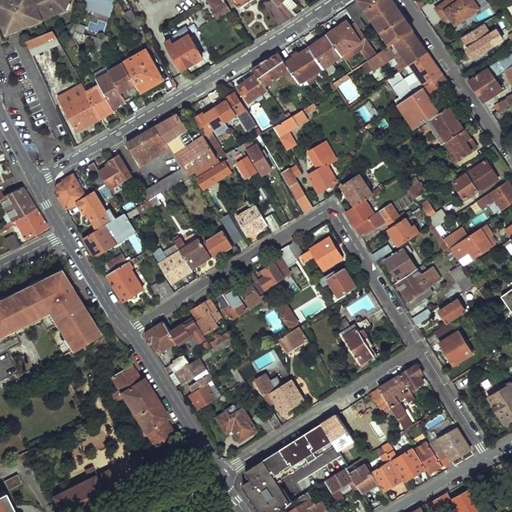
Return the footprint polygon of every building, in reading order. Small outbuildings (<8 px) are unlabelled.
[(2,0),(0,1),(0,9),(1,11),(0,11),(0,13),(7,33),(22,27),(28,25),(42,20),(66,11),(64,7),(69,5),(71,1),(70,0),(2,0)] [(85,0),(84,5),(112,15),(117,0),(85,0)] [(209,0),(214,7),(213,9),(220,18),(231,11),(223,0),(209,0)] [(272,0),(290,20),(293,18),(295,17),(283,3),(286,0),(272,0)] [(369,12),(393,46),(415,31),(403,14),(393,0),(358,0),(346,8),(359,26),(361,29),(366,25),(360,17),(369,12)] [(449,11),(453,17),(457,23),(480,8),(474,0),(447,0),(436,7),(442,15),(449,11)] [(442,15),(446,21),(453,17),(449,11),(442,15)] [(42,20),(28,25),(30,31),(44,26),(42,20)] [(350,24),(348,22),(339,28),(341,30),(350,24)] [(464,36),(470,46),(468,48),(474,57),(504,38),(501,33),(493,38),(484,23),(464,36)] [(361,41),(353,30),(350,24),(341,30),(339,28),(329,34),(343,54),(361,41)] [(380,54),(361,29),(359,26),(353,30),(361,41),(365,47),(373,59),(380,54)] [(24,34),(22,27),(7,33),(10,39),(24,34)] [(67,54),(54,29),(27,41),(33,56),(58,46),(64,56),(67,54)] [(93,39),(91,36),(77,31),(75,37),(79,45),(93,39)] [(113,42),(107,31),(104,40),(91,36),(93,39),(99,50),(113,42)] [(373,59),(365,64),(370,73),(396,57),(401,64),(397,66),(401,72),(404,70),(430,52),(415,31),(393,46),(380,54),(373,59)] [(309,47),(324,68),(344,55),(343,54),(329,34),(309,47)] [(203,58),(190,35),(169,48),(182,70),(203,58)] [(365,47),(361,41),(343,54),(344,55),(346,59),(365,47)] [(291,70),(301,83),(324,68),(309,47),(286,62),(291,70)] [(164,78),(147,50),(124,63),(140,92),(164,78)] [(257,74),(265,85),(291,70),(286,62),(278,52),(265,60),(252,67),(257,74)] [(430,52),(404,70),(408,75),(414,71),(421,80),(414,84),(416,87),(403,95),(406,99),(445,74),(438,64),(430,52)] [(511,95),(499,102),(499,103),(490,109),(493,114),(511,103),(511,53),(470,80),(473,84),(482,98),(484,101),(503,88),(495,77),(506,70),(511,81),(511,95)] [(140,92),(124,63),(110,71),(111,72),(126,100),(140,92)] [(115,112),(128,104),(126,100),(111,72),(103,77),(100,72),(95,75),(97,78),(115,112)] [(238,86),(249,102),(267,89),(265,85),(257,74),(238,86)] [(399,104),(416,129),(441,112),(430,97),(451,83),(445,74),(406,99),(399,104)] [(115,112),(97,78),(92,80),(97,89),(89,93),(102,119),(115,112)] [(89,93),(84,84),(59,97),(78,131),(102,119),(89,93)] [(216,107),(225,121),(244,109),(235,93),(225,98),(227,101),(223,103),(215,90),(208,94),(216,107)] [(196,117),(205,133),(202,134),(203,136),(217,158),(227,155),(211,129),(225,121),(216,107),(206,114),(204,112),(196,117)] [(275,127),(289,150),(297,146),(289,133),(309,123),(303,112),(289,120),(275,127)] [(271,120),(275,127),(289,120),(284,113),(271,120)] [(154,127),(179,162),(183,167),(189,176),(196,171),(212,161),(217,158),(203,136),(190,143),(184,132),(185,131),(175,114),(172,115),(154,127)] [(123,145),(135,164),(164,148),(174,165),(179,162),(154,127),(145,132),(123,145)] [(451,151),(457,161),(478,148),(466,129),(450,140),(455,148),(451,151)] [(309,175),(320,193),(337,181),(328,164),(335,159),(325,141),(308,152),(319,169),(309,175)] [(248,151),(262,175),(272,170),(258,145),(248,151)] [(235,157),(248,176),(257,171),(246,150),(239,154),(236,149),(227,155),(230,160),(235,157)] [(101,172),(111,188),(131,175),(119,156),(110,161),(112,165),(101,172)] [(455,183),(465,199),(478,191),(480,193),(499,180),(486,160),(467,173),(468,174),(455,183)] [(196,171),(205,188),(233,171),(227,161),(215,167),(212,161),(196,171)] [(89,166),(95,176),(101,172),(95,162),(89,166)] [(282,173),(305,213),(309,210),(313,208),(295,177),(302,173),(297,164),(282,173)] [(141,192),(147,201),(150,199),(189,176),(183,167),(141,192)] [(349,169),(343,180),(345,182),(354,176),(349,169)] [(343,187),(355,206),(366,199),(384,188),(383,185),(373,191),(361,174),(343,187)] [(61,202),(66,209),(77,202),(87,196),(74,175),(57,185),(55,192),(61,202)] [(405,185),(409,190),(421,183),(416,177),(405,185)] [(479,202),(483,209),(496,201),(503,210),(511,203),(511,184),(510,181),(479,202)] [(409,191),(415,199),(428,190),(422,182),(421,183),(409,190),(409,191)] [(0,204),(9,222),(36,208),(29,197),(22,187),(1,197),(0,197),(0,204)] [(85,209),(98,230),(117,219),(111,208),(106,211),(94,192),(87,196),(77,202),(82,211),(85,209)] [(137,207),(142,214),(155,206),(150,199),(147,201),(137,207)] [(351,220),(355,227),(376,214),(366,199),(355,206),(346,212),(351,220)] [(238,217),(248,235),(268,224),(265,218),(254,200),(251,202),(254,207),(238,217)] [(430,220),(433,225),(435,228),(449,219),(443,211),(438,214),(428,200),(422,204),(432,218),(430,220)] [(376,214),(355,227),(359,233),(361,237),(387,221),(392,228),(407,218),(410,217),(407,212),(401,216),(393,202),(376,214)] [(23,238),(48,227),(36,208),(9,222),(4,224),(6,228),(16,224),(23,238)] [(423,215),(420,210),(413,215),(416,219),(423,215)] [(84,238),(95,255),(116,244),(112,238),(134,226),(126,213),(117,219),(98,230),(84,238)] [(268,224),(273,232),(280,228),(272,214),(265,218),(268,224)] [(240,239),(237,232),(230,215),(222,218),(233,242),(240,239)] [(476,225),(486,221),(483,215),(474,219),(476,225)] [(390,230),(400,246),(421,232),(415,221),(411,224),(407,218),(392,228),(390,230)] [(197,227),(206,241),(212,238),(204,223),(197,227)] [(487,225),(453,248),(459,258),(470,250),(475,257),(497,243),(497,240),(487,225)] [(137,232),(134,226),(112,238),(116,244),(137,232)] [(442,237),(450,248),(469,236),(464,229),(449,238),(446,234),(442,237)] [(206,241),(216,258),(234,247),(224,230),(212,238),(206,241)] [(11,250),(19,246),(13,235),(5,239),(11,250)] [(314,256),(324,270),(343,258),(330,237),(305,252),(296,240),(289,245),(297,258),(302,255),(305,261),(314,256)] [(181,250),(193,270),(212,257),(200,238),(181,250)] [(373,255),(376,261),(393,250),(390,244),(373,255)] [(281,250),(290,265),(298,260),(297,258),(289,245),(284,247),(281,250)] [(387,260),(400,280),(418,269),(407,251),(411,249),(409,245),(387,260)] [(158,259),(172,282),(193,270),(181,250),(179,247),(158,259)] [(107,275),(124,301),(143,288),(130,267),(151,255),(148,250),(135,258),(112,272),(107,275)] [(108,265),(112,272),(135,258),(131,251),(108,265)] [(258,273),(268,288),(291,273),(282,258),(258,273)] [(398,281),(410,300),(433,286),(442,281),(434,268),(422,275),(421,272),(427,268),(424,265),(418,269),(400,280),(398,281)] [(475,285),(462,266),(450,274),(463,292),(475,285)] [(331,281),(341,298),(358,287),(346,267),(337,273),(335,270),(321,279),(324,285),(331,281)] [(0,332),(42,311),(48,308),(51,313),(49,314),(53,320),(72,349),(97,333),(91,324),(88,326),(84,319),(78,310),(81,308),(75,298),(74,298),(67,288),(68,288),(57,269),(39,278),(27,284),(3,296),(4,299),(0,301),(0,332)] [(38,276),(26,282),(27,284),(39,278),(38,276)] [(150,287),(160,302),(165,294),(174,293),(164,278),(150,287)] [(486,278),(478,283),(482,289),(490,284),(486,278)] [(252,285),(265,305),(272,300),(267,293),(259,280),(252,285)] [(479,291),(485,300),(501,289),(495,280),(490,284),(482,289),(479,291)] [(436,292),(433,286),(410,300),(413,306),(436,292)] [(219,298),(232,320),(247,310),(233,289),(219,298)] [(511,289),(501,297),(511,312),(511,289)] [(272,300),(276,307),(281,303),(273,290),(267,293),(272,300)] [(440,309),(448,323),(467,311),(459,297),(440,309)] [(193,311),(199,320),(208,314),(214,322),(222,317),(211,299),(193,311)] [(278,311),(289,328),(298,322),(287,305),(278,311)] [(48,308),(42,311),(50,322),(53,320),(49,314),(51,313),(48,308)] [(413,319),(417,325),(433,314),(432,312),(431,311),(427,314),(426,311),(413,319)] [(192,319),(171,332),(178,343),(179,345),(194,335),(199,342),(205,339),(192,319)] [(341,331),(362,365),(375,357),(366,340),(371,337),(366,329),(372,326),(367,319),(362,322),(356,322),(341,331)] [(312,326),(309,321),(300,326),(303,331),(312,326)] [(146,337),(156,354),(172,344),(174,346),(178,343),(171,332),(164,322),(148,332),(146,337)] [(300,326),(279,340),(287,353),(308,340),(303,331),(300,326)] [(441,342),(455,365),(474,353),(460,330),(441,342)] [(105,338),(112,349),(121,344),(118,339),(114,332),(105,338)] [(212,343),(214,348),(231,337),(228,333),(212,343)] [(192,353),(196,359),(213,349),(209,342),(192,353)] [(0,348),(0,380),(18,374),(10,346),(0,348)] [(165,368),(170,375),(175,372),(190,363),(185,355),(165,368)] [(175,372),(182,383),(206,369),(200,359),(192,364),(191,362),(190,363),(175,372)] [(401,375),(411,391),(425,383),(421,376),(424,373),(419,364),(401,375)] [(123,396),(142,427),(134,432),(138,440),(147,434),(154,446),(174,434),(164,419),(167,417),(166,415),(154,396),(144,380),(143,379),(140,381),(130,365),(111,377),(119,389),(110,394),(115,401),(123,396)] [(231,369),(240,385),(240,384),(245,381),(236,366),(231,369)] [(207,384),(213,380),(209,374),(190,386),(193,392),(207,384)] [(257,381),(272,406),(276,403),(283,413),(304,400),(292,381),(283,387),(278,378),(271,382),(266,375),(257,381)] [(406,430),(413,425),(394,394),(405,387),(398,377),(391,381),(380,388),(392,407),(406,430)] [(240,384),(246,394),(251,391),(245,381),(240,384)] [(511,383),(489,397),(505,424),(511,420),(511,383)] [(190,395),(199,409),(217,398),(207,384),(193,392),(190,395)] [(371,394),(384,413),(392,407),(380,388),(371,394)] [(405,395),(409,402),(415,398),(411,391),(405,395)] [(218,418),(227,433),(233,429),(240,441),(256,431),(243,409),(246,408),(242,401),(226,411),(227,413),(218,418)] [(268,418),(275,430),(282,426),(274,412),(267,417),(268,418)] [(323,423),(336,445),(339,450),(355,441),(338,414),(331,419),(323,423)] [(261,423),(268,434),(275,430),(268,418),(261,423)] [(244,485),(260,511),(275,511),(292,502),(278,481),(336,445),(323,423),(313,430),(292,443),(269,457),(247,471),(252,479),(244,485)] [(407,431),(412,438),(421,432),(417,425),(407,431)] [(458,428),(432,444),(446,467),(454,463),(452,460),(471,449),(465,439),(458,428)] [(386,451),(404,479),(405,481),(426,468),(415,450),(414,448),(398,458),(389,442),(383,446),(386,451)] [(415,450),(426,468),(429,474),(442,466),(428,442),(415,450)] [(372,473),(379,485),(383,492),(404,479),(386,451),(381,454),(385,460),(377,465),(379,469),(372,473)] [(349,474),(359,490),(362,495),(379,485),(372,473),(366,464),(349,474)] [(53,497),(60,511),(81,511),(87,509),(105,500),(106,500),(104,496),(120,489),(115,479),(110,469),(97,475),(92,466),(85,470),(89,479),(53,497)] [(325,482),(338,503),(345,499),(341,492),(338,487),(348,482),(351,486),(355,493),(359,490),(349,474),(346,469),(325,482)] [(16,475),(3,481),(8,490),(21,483),(16,475)] [(351,486),(348,482),(338,487),(341,492),(351,486)] [(405,485),(394,488),(396,496),(407,493),(405,485)] [(428,504),(432,511),(443,511),(446,510),(447,511),(476,511),(485,508),(473,488),(452,500),(448,493),(428,504)] [(291,511),(328,511),(324,504),(318,508),(308,492),(294,501),(297,508),(291,511)] [(0,511),(11,511),(4,496),(0,497),(0,511)]
